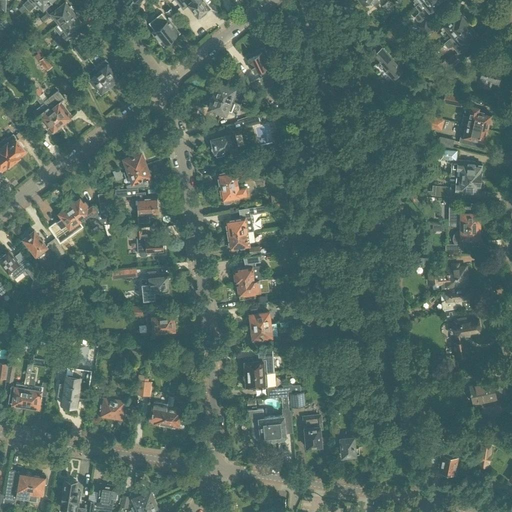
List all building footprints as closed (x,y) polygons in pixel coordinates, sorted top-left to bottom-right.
[(26,8),(34,0),(27,0),(23,5),(26,8)] [(43,8),(51,0),(34,0),(26,8),(30,11),(38,3),(43,8)] [(43,22),(47,19),(50,16),(52,19),(55,17),(59,23),(73,11),(64,0),(62,0),(51,9),(49,7),(38,16),(43,22)] [(192,0),(188,4),(198,17),(209,8),(202,0),(192,0)] [(422,0),(420,1),(415,6),(420,11),(415,15),(415,18),(418,21),(421,21),(425,17),(426,17),(427,19),(437,10),(434,7),(442,0),(422,0)] [(394,9),(388,1),(382,6),(389,14),(394,9)] [(175,13),(171,7),(165,12),(170,17),(175,13)] [(59,46),(71,36),(76,32),(73,28),(81,22),(73,11),(59,23),(54,27),(60,35),(54,40),(59,46)] [(453,35),(467,23),(469,22),(460,11),(440,28),(442,31),(441,32),(442,34),(448,30),(453,35)] [(164,43),(178,32),(167,18),(162,12),(156,17),(162,25),(154,31),(164,43)] [(422,31),(430,24),(425,19),(417,26),(422,31)] [(472,44),(479,38),(467,23),(453,35),(444,43),(448,48),(453,46),(458,53),(463,51),(466,49),(462,46),(468,40),(472,44)] [(430,24),(422,31),(425,35),(434,28),(430,24)] [(78,44),(88,57),(91,54),(81,42),(78,44)] [(85,59),(88,57),(78,44),(75,47),(85,59)] [(35,56),(38,60),(44,55),(40,49),(37,51),(38,53),(35,56)] [(267,75),(264,68),(269,66),(262,53),(249,59),(255,73),(259,71),(260,73),(256,74),(258,78),(251,81),(255,87),(262,98),(268,95),(277,91),(269,74),(267,75)] [(393,79),(402,71),(387,53),(380,59),(390,71),(388,73),(393,79)] [(455,53),(445,61),(450,67),(459,59),(455,53)] [(495,66),(497,58),(484,55),(483,55),(479,58),(478,58),(475,70),(482,72),(479,84),(489,87),(491,81),(498,82),(501,68),(495,66)] [(52,66),(45,56),(39,60),(47,70),(52,66)] [(97,69),(110,85),(120,77),(105,59),(99,64),(100,66),(97,69)] [(234,71),(236,74),(243,83),(248,79),(241,71),(235,62),(226,68),(231,74),(234,71)] [(461,63),(452,70),(458,76),(466,69),(461,63)] [(73,65),(67,69),(74,78),(79,74),(73,65)] [(100,93),(110,85),(97,69),(94,71),(92,70),(86,75),(100,93)] [(411,90),(411,79),(401,78),(400,90),(411,90)] [(431,83),(431,81),(425,82),(426,91),(435,91),(435,83),(431,83)] [(214,95),(214,96),(230,101),(234,103),(241,104),(246,87),(235,83),(234,88),(219,83),(217,88),(214,89),(213,92),(214,95)] [(35,89),(62,123),(66,120),(68,121),(71,118),(71,116),(65,107),(66,106),(62,102),(61,103),(60,102),(64,99),(58,90),(48,98),(43,93),(38,87),(35,89)] [(57,127),(62,123),(35,89),(31,92),(36,98),(39,95),(44,102),(33,111),(39,118),(40,117),(41,118),(41,121),(41,123),(43,124),(45,124),(51,131),(53,130),(54,131),(57,129),(57,127)] [(464,95),(445,91),(443,103),(462,107),(464,95)] [(210,100),(212,103),(209,108),(225,114),(227,109),(231,111),(234,103),(230,101),(214,96),(211,97),(210,100)] [(466,123),(487,128),(491,112),(478,109),(479,106),(471,104),(468,115),(464,114),(462,122),(466,123)] [(20,132),(26,128),(13,111),(8,115),(20,132)] [(427,114),(424,126),(441,130),(444,118),(427,114)] [(225,152),(229,151),(228,149),(237,146),(239,146),(236,134),(241,133),(240,128),(261,122),(260,115),(226,124),(229,134),(212,139),(216,152),(217,156),(225,154),(225,152)] [(484,141),(487,128),(466,123),(464,135),(461,134),(460,140),(484,146),(485,142),(484,141)] [(44,138),(36,129),(31,134),(39,143),(44,138)] [(291,139),(289,133),(274,137),(276,144),(291,139)] [(0,141),(0,142),(15,160),(17,160),(20,158),(20,156),(27,151),(15,136),(9,140),(6,137),(0,141)] [(454,139),(440,136),(438,144),(453,147),(454,139)] [(14,161),(15,160),(0,142),(0,167),(2,170),(9,165),(11,166),(14,163),(14,161)] [(125,172),(146,164),(142,152),(141,152),(139,148),(134,150),(135,154),(124,158),(128,170),(124,171),(125,172)] [(359,157),(379,160),(379,158),(385,159),(385,152),(360,148),(359,157)] [(460,176),(480,178),(481,164),(475,164),(475,161),(456,159),(457,150),(442,149),(439,152),(438,156),(441,159),(447,159),(447,162),(451,162),(450,175),(460,176)] [(150,176),(146,164),(125,172),(126,177),(130,175),(133,182),(130,183),(132,188),(138,188),(147,187),(145,181),(151,180),(150,176)] [(219,173),(221,186),(239,183),(239,178),(237,178),(236,170),(226,172),(225,168),(219,169),(219,173)] [(279,178),(280,187),(304,183),(303,174),(279,178)] [(479,192),(480,178),(460,176),(459,184),(456,184),(451,184),(450,185),(450,189),(455,190),(479,192)] [(221,186),(223,199),(224,199),(225,204),(232,202),(231,198),(241,196),(241,195),(248,194),(246,187),(256,185),(257,186),(266,185),(265,178),(255,180),(245,182),(246,186),(240,187),(239,183),(221,186)] [(436,185),(434,195),(447,197),(448,187),(436,185)] [(123,196),(136,195),(138,195),(138,192),(138,188),(132,188),(122,188),(115,189),(116,196),(123,196)] [(282,193),(271,195),(272,202),(283,200),(282,193)] [(80,197),(70,205),(80,219),(87,215),(89,218),(94,219),(96,217),(101,225),(104,224),(108,236),(113,235),(106,195),(98,196),(100,208),(98,209),(94,203),(92,203),(88,206),(84,200),(83,201),(80,197)] [(157,212),(156,197),(146,198),(137,198),(133,199),(134,206),(139,206),(139,213),(138,213),(138,222),(150,222),(149,212),(157,212)] [(459,225),(480,225),(480,210),(471,210),(471,205),(449,204),(449,224),(454,226),(459,225)] [(59,212),(62,216),(56,221),(64,231),(55,237),(62,246),(66,244),(71,240),(69,237),(73,234),(74,232),(70,227),(80,219),(70,205),(59,212)] [(253,231),(254,231),(251,214),(265,212),(264,205),(242,209),(243,218),(230,220),(229,219),(226,220),(228,232),(229,232),(229,234),(253,231)] [(387,207),(376,205),(375,212),(386,213),(387,207)] [(310,222),(311,228),(322,226),(321,220),(310,222)] [(480,238),(480,225),(459,225),(459,230),(458,231),(456,231),(455,232),(454,234),(453,235),(453,236),(453,238),(453,239),(453,240),(453,241),(454,242),(455,243),(455,244),(445,244),(445,253),(461,253),(461,248),(461,247),(462,247),(463,247),(463,246),(463,245),(479,245),(479,238),(480,238)] [(137,227),(129,228),(129,238),(151,237),(151,227),(137,227)] [(39,258),(45,253),(43,249),(47,246),(34,230),(24,238),(39,258)] [(253,231),(229,234),(229,237),(229,238),(230,248),(233,248),(234,247),(249,245),(248,242),(255,241),(253,231)] [(339,231),(328,233),(330,245),(341,243),(339,231)] [(47,243),(58,257),(65,252),(55,237),(47,243)] [(138,252),(147,252),(163,251),(162,237),(146,238),(137,238),(138,252)] [(392,245),(382,246),(383,255),(393,254),(392,245)] [(249,247),(250,254),(260,253),(259,246),(249,247)] [(395,256),(403,255),(402,248),(394,248),(395,256)] [(9,272),(14,278),(26,269),(34,279),(40,275),(27,258),(19,249),(14,253),(18,257),(15,259),(8,251),(0,257),(0,260),(4,266),(9,272)] [(235,283),(237,283),(254,280),(263,279),(261,265),(255,266),(255,262),(260,261),(259,255),(245,257),(246,266),(247,266),(247,267),(233,269),(235,283)] [(460,267),(459,264),(453,264),(453,267),(447,268),(447,269),(440,269),(440,265),(428,266),(429,278),(429,280),(429,284),(441,283),(442,290),(445,290),(451,289),(461,289),(460,284),(467,283),(466,266),(460,267)] [(336,268),(338,279),(348,277),(347,266),(336,268)] [(136,267),(124,269),(125,277),(136,276),(136,267)] [(168,289),(168,288),(170,287),(169,283),(168,282),(167,282),(166,275),(155,277),(155,271),(147,272),(148,277),(141,278),(143,300),(155,298),(154,291),(168,289)] [(239,295),(240,300),(249,298),(249,294),(262,292),(261,284),(268,283),(267,278),(263,279),(254,280),(237,283),(239,295)] [(451,289),(445,290),(445,300),(442,302),(443,310),(463,307),(462,301),(472,300),(471,286),(468,287),(467,283),(460,284),(461,289),(451,289)] [(57,284),(39,290),(43,300),(61,293),(57,284)] [(129,314),(142,314),(142,305),(129,306),(129,314)] [(251,326),(270,324),(269,311),(257,312),(257,308),(250,309),(251,313),(250,313),(251,326)] [(458,314),(457,308),(443,310),(444,316),(450,315),(450,312),(452,311),(452,315),(458,314)] [(173,335),(173,329),(174,329),(174,328),(175,327),(175,323),(173,322),(173,314),(153,316),(146,317),(148,332),(165,330),(166,335),(173,335)] [(467,320),(467,317),(460,318),(460,320),(452,321),(454,336),(458,335),(459,342),(455,342),(455,343),(454,344),(456,358),(462,357),(462,358),(463,357),(469,356),(467,341),(469,340),(469,335),(472,334),(472,333),(480,332),(478,319),(470,320),(470,319),(467,320)] [(271,328),(270,324),(251,326),(253,338),(254,338),(255,343),(261,342),(260,337),(272,336),(278,335),(277,327),(271,328)] [(294,336),(281,337),(282,344),(295,343),(294,336)] [(0,380),(5,381),(8,359),(0,357),(0,380)] [(245,374),(267,372),(266,359),(259,359),(259,360),(250,361),(250,359),(244,360),(245,374)] [(6,381),(13,382),(16,364),(9,362),(6,381)] [(21,404),(26,405),(33,365),(28,364),(25,384),(16,383),(16,386),(11,386),(9,402),(15,403),(16,405),(19,405),(21,404)] [(38,365),(37,365),(36,364),(35,364),(34,364),(33,364),(33,365),(26,405),(39,407),(41,395),(46,396),(49,383),(43,382),(42,387),(34,385),(35,379),(35,374),(36,373),(38,372),(39,371),(39,370),(39,369),(39,368),(39,366),(38,365)] [(62,397),(61,404),(70,405),(69,407),(76,408),(76,406),(78,406),(80,393),(88,394),(91,371),(81,369),(81,371),(74,370),(73,376),(65,374),(64,383),(60,383),(58,396),(62,397)] [(449,381),(448,369),(438,371),(439,381),(441,381),(441,382),(449,381)] [(114,394),(117,375),(118,372),(117,375),(113,374),(111,388),(109,387),(108,396),(101,395),(100,406),(94,405),(93,412),(99,413),(99,414),(100,414),(101,416),(104,416),(105,415),(111,416),(114,397),(114,394)] [(130,414),(131,406),(126,405),(127,399),(122,398),(123,390),(121,389),(122,382),(125,380),(126,373),(118,372),(117,375),(114,394),(114,397),(111,416),(117,417),(118,418),(121,419),(122,418),(124,418),(125,413),(130,414)] [(267,372),(245,374),(246,388),(252,387),(252,386),(260,385),(260,387),(268,386),(267,372)] [(472,392),(474,401),(473,401),(474,408),(480,407),(498,402),(496,393),(501,391),(499,381),(493,383),(491,373),(485,374),(485,376),(487,381),(476,383),(473,374),(461,376),(464,393),(472,392)] [(143,395),(145,377),(145,375),(139,374),(136,395),(143,395)] [(145,377),(143,395),(150,396),(152,381),(148,381),(148,378),(145,377)] [(269,397),(282,396),(289,396),(288,391),(292,391),(292,392),(301,391),(300,384),(292,385),(292,384),(283,384),(283,387),(268,388),(269,397)] [(301,391),(292,392),(290,392),(291,407),(305,406),(304,391),(301,391)] [(178,427),(179,422),(181,421),(182,415),(181,414),(181,409),(174,407),(174,406),(173,406),(175,396),(169,395),(167,406),(164,424),(171,426),(174,427),(176,426),(178,427)] [(164,424),(167,406),(160,405),(161,404),(154,403),(154,404),(153,404),(151,420),(155,421),(154,423),(158,423),(160,425),(162,424),(164,424)] [(264,417),(263,408),(246,410),(247,419),(253,418),(255,435),(256,436),(261,436),(264,438),(283,436),(285,434),(283,415),(264,417)] [(319,446),(320,445),(321,445),(320,426),(322,426),(321,415),(304,416),(305,427),(307,446),(314,445),(315,447),(319,446)] [(446,424),(440,423),(437,438),(443,439),(446,424)] [(355,447),(354,437),(341,438),(343,455),(355,454),(359,453),(359,447),(355,447)] [(489,463),(492,446),(480,444),(478,461),(479,461),(478,465),(488,467),(488,463),(489,463)] [(453,474),(457,457),(440,454),(437,467),(439,467),(438,471),(453,474)] [(29,500),(33,474),(10,470),(6,498),(16,500),(16,498),(29,500)] [(44,493),(46,476),(33,474),(29,500),(36,501),(37,497),(38,492),(44,493)] [(65,480),(62,499),(61,507),(62,507),(63,508),(68,509),(67,511),(74,511),(76,504),(78,504),(80,491),(76,490),(78,482),(76,482),(76,480),(67,479),(66,480),(65,480)] [(114,486),(100,484),(97,508),(112,511),(114,498),(117,499),(118,490),(114,489),(114,486)] [(139,510),(155,502),(150,491),(147,492),(145,489),(138,492),(139,496),(134,498),(137,505),(132,507),(134,511),(139,510)] [(127,508),(130,496),(123,495),(121,507),(127,508)] [(88,500),(87,508),(86,511),(92,511),(94,501),(88,500)] [(158,511),(155,502),(139,510),(134,511),(133,511),(158,511)]
